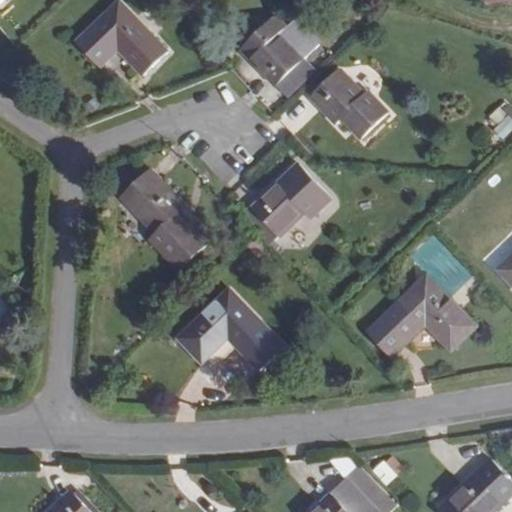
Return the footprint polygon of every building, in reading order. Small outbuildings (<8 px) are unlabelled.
[(511,0),(482,0),(484,8),(511,4),(511,0)] [(142,77),(168,53),(120,3),(78,43),(102,68),(119,52),(142,77)] [(511,16),(502,16),(501,30),(511,30),(511,16)] [(278,88),(306,62),(282,37),(288,31),(276,19),(248,45),(260,58),(255,63),(278,88)] [(289,100),(317,75),(306,62),(278,88),(289,100)] [(339,73),(313,98),(337,124),(343,119),(363,140),(388,115),(368,94),(364,98),(339,73)] [(501,142),(511,130),(511,109),(503,101),(481,123),(501,142)] [(331,199),(307,172),(285,193),(279,187),(255,210),(256,211),(281,237),(306,215),(310,219),(331,199)] [(149,173),(121,198),(155,234),(151,239),(181,271),(208,245),(177,213),(183,208),(149,173)] [(256,211),(245,222),(268,246),(279,235),(256,211)] [(511,258),(498,272),(511,286),(511,258)] [(452,353),(477,327),(427,278),(371,332),(394,358),(427,327),(452,353)] [(260,373),(286,348),(231,290),(178,340),(202,365),(229,340),(260,373)] [(494,511),(511,494),(511,474),(495,457),(452,499),(458,505),(451,511),(494,511)] [(387,511),(399,501),(364,464),(313,511),(387,511)] [(91,511),(73,493),(53,511),(91,511)] [(441,510),(442,511),(451,511),(458,505),(452,499),(441,510)]
